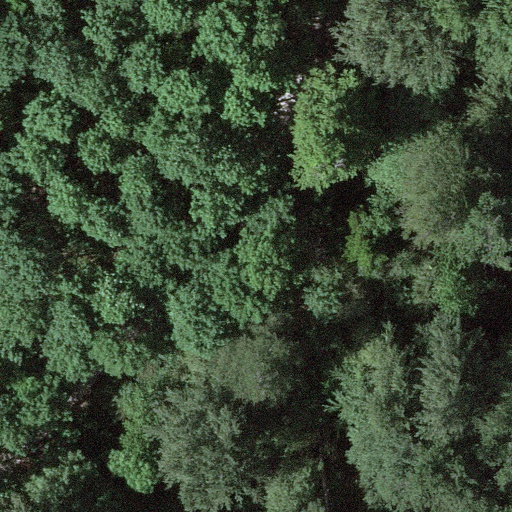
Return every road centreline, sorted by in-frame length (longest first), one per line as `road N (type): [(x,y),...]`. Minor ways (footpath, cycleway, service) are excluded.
road 1 (track): [(0,463),(174,269),(272,129)]
road 2 (track): [(272,129),(330,0)]
